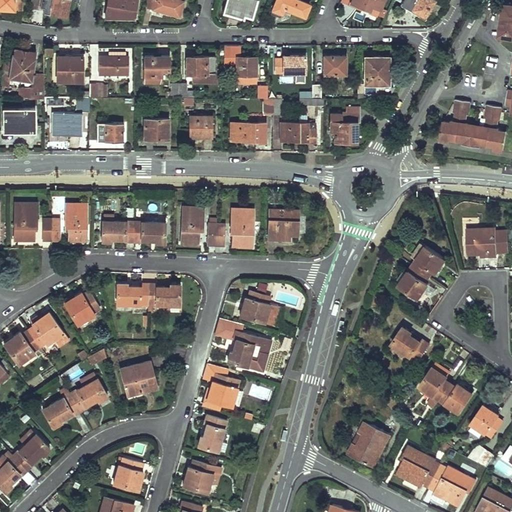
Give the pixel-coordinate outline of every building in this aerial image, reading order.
[(0,0),(0,8),(22,10),(22,0),(0,0)] [(30,0),(30,8),(44,10),(44,7),(50,8),(49,13),(49,14),(67,17),(70,0),(30,0)] [(138,0),(107,0),(105,17),(135,18),(138,0)] [(184,2),(177,0),(147,0),(146,7),(153,9),(153,10),(180,17),(184,2)] [(257,0),(226,0),(223,12),(244,18),(245,15),(253,17),(257,0)] [(310,4),(299,0),(276,0),(271,14),(280,17),(285,8),(305,16),(310,4)] [(361,10),(362,5),(351,1),(351,0),(340,0),(340,1),(361,10)] [(400,0),(402,1),(402,2),(425,16),(434,0),(400,0)] [(370,8),(368,11),(378,15),(380,7),(371,4),(370,8)] [(511,4),(508,4),(507,9),(506,13),(504,12),(501,25),(504,26),(504,29),(503,35),(511,36),(511,4)] [(46,45),(45,53),(52,53),(53,46),(46,45)] [(256,82),(256,56),(241,56),(241,45),(224,45),(224,65),(237,65),(237,71),(233,71),(233,82),(256,82)] [(37,53),(15,49),(13,61),(6,60),(1,85),(8,86),(10,77),(32,81),(32,87),(21,87),(20,96),(45,98),(45,73),(33,73),(37,53)] [(127,51),(109,51),(109,55),(100,55),(99,74),(128,74),(129,56),(127,56),(127,51)] [(283,58),(276,58),(276,72),(305,72),(305,54),(289,54),(290,58),(283,58)] [(83,55),(58,55),(58,80),(82,80),(83,55)] [(169,55),(145,55),(145,82),(160,82),(161,69),(168,69),(169,55)] [(346,55),(326,55),(325,73),(346,73),(346,55)] [(215,56),(187,56),(187,73),(215,73),(215,56)] [(384,56),(366,56),(366,82),(389,82),(390,67),(384,67),(384,56)] [(281,76),(280,83),(292,84),(293,77),(281,76)] [(187,82),(180,82),(180,97),(193,97),(193,91),(187,90),(187,82)] [(104,83),(91,83),(90,97),(98,97),(104,97),(104,83)] [(268,84),(259,84),(259,97),(267,97),(268,97),(268,84)] [(322,84),(313,84),(313,91),(313,97),(322,97),(322,84)] [(283,97),(274,97),(274,113),(283,114),(283,97)] [(502,104),(488,102),(486,115),(488,116),(492,116),(496,117),(500,118),(502,104)] [(361,113),(361,105),(345,105),(345,112),(331,112),(331,129),(335,130),(335,140),(357,141),(357,121),(361,121),(361,113)] [(35,108),(4,109),(5,131),(35,130),(35,108)] [(81,112),(53,111),(53,131),(68,132),(68,127),(80,127),(81,112)] [(299,121),(281,121),(281,139),(299,139),(299,140),(316,140),(316,122),(307,122),(307,114),(299,114),(299,121)] [(213,115),(190,115),(190,136),(213,136),(213,115)] [(169,117),(145,117),(145,137),(169,138),(169,117)] [(483,125),(469,123),(470,121),(451,118),(451,120),(444,119),(441,137),(447,138),(448,135),(450,135),(464,137),(467,138),(466,142),(478,144),(478,140),(481,141),(495,143),(498,143),(497,147),(504,148),(506,129),(500,129),(500,126),(495,125),(491,124),(487,124),(483,123),(483,125)] [(124,122),(97,121),(98,140),(123,140),(124,122)] [(258,121),(231,121),(231,139),(249,139),(249,140),(266,140),(266,128),(258,128),(258,121)] [(37,202),(14,203),(15,239),(34,239),(34,229),(34,225),(37,225),(37,202)] [(87,203),(65,203),(65,224),(69,224),(69,230),(69,239),(87,239),(87,203)] [(203,206),(184,205),(182,242),(199,243),(200,228),(202,228),(203,206)] [(255,209),(232,208),(231,231),(233,231),(232,244),(253,245),(255,209)] [(299,210),(270,209),(269,238),(291,239),(291,233),(298,233),(299,210)] [(51,219),(43,218),(43,239),(51,239),(51,219)] [(59,219),(51,219),(51,239),(59,239),(59,219)] [(134,221),(102,219),(102,240),(113,240),(113,238),(126,238),(126,240),(133,241),(134,221)] [(166,222),(134,221),(133,241),(142,241),(142,238),(154,239),(154,242),(165,242),(166,222)] [(217,222),(209,222),(208,243),(216,243),(217,222)] [(225,223),(217,222),(216,243),(224,244),(225,223)] [(497,226),(469,227),(469,252),(478,252),(478,250),(482,250),(482,255),(497,255),(497,251),(497,230),(497,226)] [(508,229),(497,230),(497,251),(509,250),(508,229)] [(445,258),(427,245),(413,264),(430,275),(433,270),(436,272),(445,258)] [(402,280),(400,283),(419,297),(421,295),(428,283),(429,282),(426,280),(430,275),(413,264),(408,272),(402,280)] [(408,272),(404,269),(398,278),(402,280),(408,272)] [(127,282),(117,282),(117,302),(148,303),(148,283),(139,282),(139,285),(127,285),(127,282)] [(155,283),(148,283),(148,303),(179,304),(179,283),(169,283),(169,286),(155,285),(155,283)] [(428,283),(421,295),(427,298),(430,293),(428,292),(432,286),(428,283)] [(249,296),(246,295),(243,304),(246,305),(243,315),(272,324),(278,304),(268,301),(270,295),(251,289),(249,296)] [(82,291),(75,295),(76,298),(67,304),(78,323),(95,313),(93,310),(100,306),(90,290),(83,294),(82,291)] [(75,295),(65,301),(67,304),(76,298),(75,295)] [(48,311),(39,318),(40,320),(49,314),(48,311)] [(33,325),(28,328),(39,346),(45,341),(46,344),(54,338),(59,345),(68,339),(49,314),(40,320),(39,318),(32,323),(33,325)] [(263,369),(271,338),(239,330),(241,322),(221,316),(216,334),(232,338),(234,337),(237,338),(233,351),(231,350),(228,360),(263,369)] [(293,326),(283,323),(281,330),(291,333),(293,326)] [(403,325),(392,342),(419,359),(430,342),(423,338),(421,340),(410,333),(412,331),(403,325)] [(16,338),(6,345),(19,364),(35,352),(33,350),(39,346),(28,328),(22,333),(20,331),(14,336),(16,338)] [(14,336),(4,343),(6,345),(16,338),(14,336)] [(291,338),(285,336),(282,346),(288,348),(291,338)] [(150,359),(121,367),(127,390),(139,386),(140,390),(157,386),(150,359)] [(451,372),(436,362),(420,385),(432,393),(430,395),(425,402),(431,406),(438,397),(440,398),(451,382),(446,379),(451,372)] [(10,374),(5,369),(0,372),(0,382),(10,374)] [(94,372),(80,380),(83,385),(70,393),(80,410),(86,406),(85,404),(97,398),(98,400),(108,394),(98,377),(97,377),(94,372)] [(240,379),(216,372),(212,387),(215,388),(211,398),(233,405),(233,404),(237,388),(240,379)] [(456,386),(451,382),(440,398),(459,411),(472,392),(458,383),(456,386)] [(432,393),(420,385),(418,388),(430,395),(432,393)] [(80,410),(70,393),(66,386),(60,390),(64,396),(43,408),(53,426),(61,421),(60,419),(71,413),(72,415),(80,410)] [(244,390),(237,388),(233,404),(239,406),(244,390)] [(391,395),(386,400),(398,415),(404,410),(391,395)] [(494,409),(485,402),(472,421),(492,436),(503,421),(497,417),(498,415),(492,411),(494,409)] [(24,413),(20,417),(25,421),(29,417),(24,413)] [(227,420),(207,414),(205,422),(207,423),(203,435),(201,434),(199,444),(218,450),(219,450),(221,440),(227,420)] [(358,419),(352,430),(359,434),(361,431),(365,433),(369,436),(363,447),(359,445),(355,442),(349,453),(374,466),(380,455),(376,453),(378,449),(382,451),(391,435),(358,419)] [(42,455),(49,448),(30,429),(23,436),(27,440),(13,454),(28,469),(33,464),(30,462),(40,453),(42,455)] [(369,436),(365,433),(359,445),(363,447),(369,436)] [(228,442),(221,440),(219,450),(225,451),(228,442)] [(135,442),(132,451),(140,453),(143,445),(135,442)] [(437,458),(410,444),(404,455),(408,458),(406,461),(405,460),(399,473),(407,477),(420,484),(424,486),(425,483),(431,486),(442,464),(436,460),(437,458)] [(481,445),(474,449),(469,457),(487,466),(495,455),(481,445)] [(40,453),(30,462),(33,464),(42,455),(40,453)] [(13,454),(0,466),(0,486),(5,491),(12,484),(10,482),(19,472),(22,475),(28,469),(13,454)] [(141,461),(121,456),(115,483),(135,487),(137,475),(141,476),(143,469),(140,468),(141,461)] [(213,465),(194,459),(193,465),(189,464),(187,473),(190,474),(187,485),(208,491),(210,482),(213,473),(219,475),(222,467),(213,465)] [(511,467),(498,460),(494,469),(510,476),(511,471),(511,467)] [(449,468),(442,464),(431,486),(437,489),(435,492),(459,504),(466,493),(464,492),(466,488),(468,489),(470,490),(477,478),(450,465),(449,468)] [(217,484),(219,475),(213,473),(210,482),(217,484)] [(420,484),(407,477),(404,482),(418,489),(420,484)] [(508,511),(511,507),(511,496),(490,486),(476,511),(508,511)] [(131,511),(135,503),(106,494),(100,511),(131,511)] [(200,511),(203,506),(183,500),(181,508),(183,509),(182,511),(200,511)]
